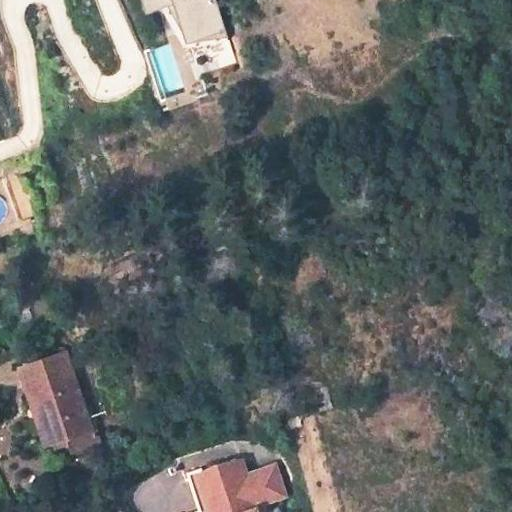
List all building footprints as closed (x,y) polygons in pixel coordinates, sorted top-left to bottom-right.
[(0,182),(0,255),(38,243),(16,177),(0,182)] [(26,369),(46,418),(55,414),(68,444),(99,430),(65,352),(26,369)] [(331,412),(327,389),(309,392),(314,416),(331,412)] [(199,506),(201,511),(226,511),(251,503),(261,500),(268,503),(275,500),(279,493),(269,468),(242,478),(236,462),(195,477),(205,504),(199,506)] [(205,504),(195,477),(184,481),(194,511),(201,511),(199,506),(205,504)] [(254,511),(251,503),(226,511),(254,511)]
